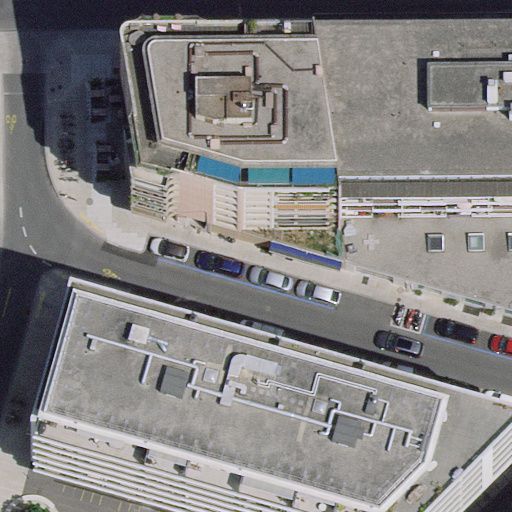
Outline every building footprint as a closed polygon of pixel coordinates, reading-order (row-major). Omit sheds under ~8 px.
[(511,70),(316,72),(339,214),(511,212),(511,70)] [(242,234),(339,214),(316,72),(222,74),(242,234)] [(222,74),(134,74),(124,78),(123,86),(145,213),(243,242),(242,234),(222,74)] [(511,212),(339,214),(346,270),(511,318),(511,212)] [(346,270),(339,214),(242,234),(243,242),(346,270)] [(472,511),(511,477),(511,441),(61,309),(12,470),(157,511),(472,511)]
